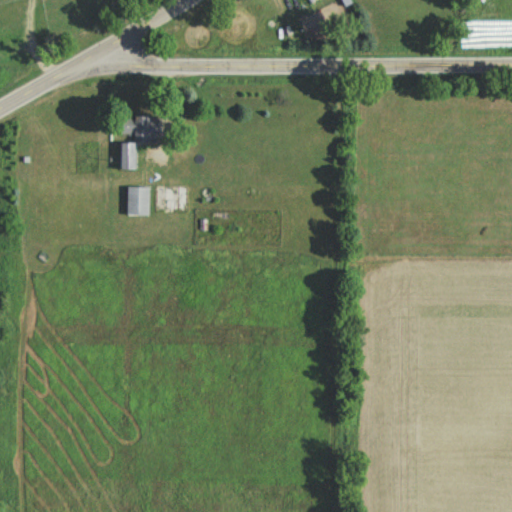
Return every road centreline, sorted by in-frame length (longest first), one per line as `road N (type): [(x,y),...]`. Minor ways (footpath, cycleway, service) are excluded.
road 1 (tertiary): [(82,65),(511,61)]
road 2 (tertiary): [(0,110),(187,0)]
